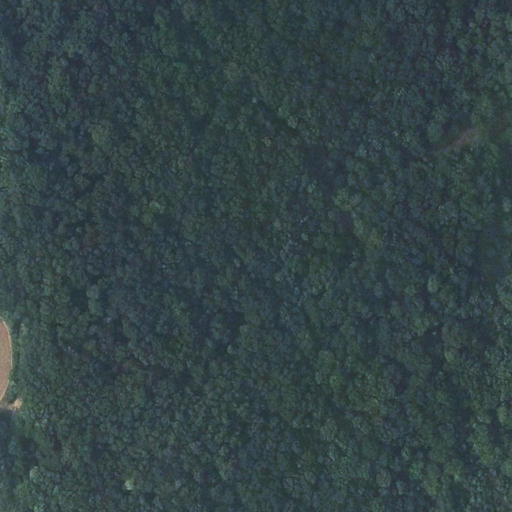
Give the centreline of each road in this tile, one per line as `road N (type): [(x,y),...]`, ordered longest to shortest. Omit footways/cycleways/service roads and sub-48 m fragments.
road 1 (track): [(507,511),(455,400),(342,206),(279,120),(190,27),(152,0)]
road 2 (track): [(0,122),(20,285),(17,407),(7,449),(13,511)]
